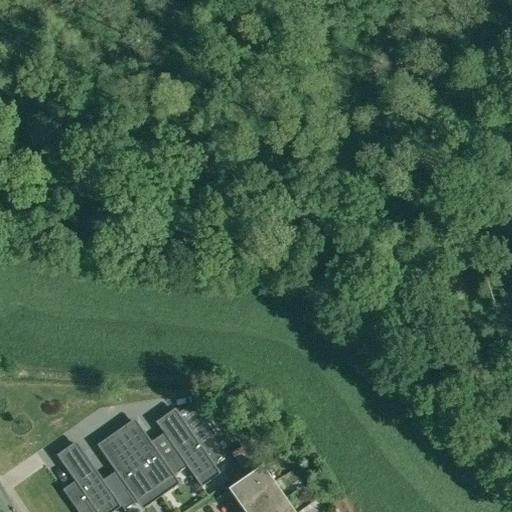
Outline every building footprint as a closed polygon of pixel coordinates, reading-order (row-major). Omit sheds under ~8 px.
[(213,467),(214,466),(218,464),(217,464),(226,457),(218,445),(217,445),(205,453),(193,436),(178,414),(177,415),(159,427),(158,427),(163,434),(177,455),(186,467),(195,480),(196,479),(212,467),(213,467)] [(155,489),(172,477),(174,476),(177,474),(186,467),(177,455),(165,463),(152,445),(152,446),(137,424),(119,437),(118,437),(155,489)] [(114,472),(127,490),(115,498),(115,499),(121,507),(123,511),(132,505),(133,505),(136,503),(137,502),(137,501),(154,489),(154,490),(155,489),(118,437),(118,438),(100,450),(115,472),(114,472)] [(74,482),(86,500),(74,508),(76,511),(96,511),(97,511),(114,500),(115,499),(115,498),(102,481),(78,446),(77,447),(59,460),(60,461),(74,482)] [(258,465),(248,452),(235,461),(244,474),(258,465)] [(240,507),(275,483),(263,466),(229,490),(240,507)] [(240,507),(243,511),(266,511),(286,499),(275,483),(240,507)] [(294,511),(286,499),(266,511),(294,511)]
